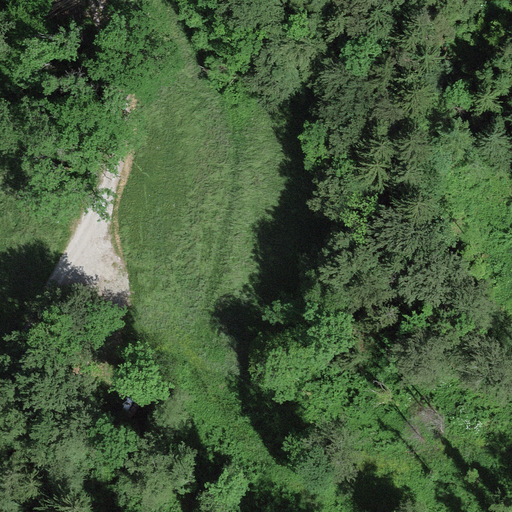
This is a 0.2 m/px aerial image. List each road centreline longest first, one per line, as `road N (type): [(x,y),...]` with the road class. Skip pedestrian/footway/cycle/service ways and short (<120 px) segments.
road 1 (track): [(0,403),(37,318),(100,209),(121,110),(115,56),(96,0)]
road 2 (track): [(109,511),(113,315),(100,209)]
